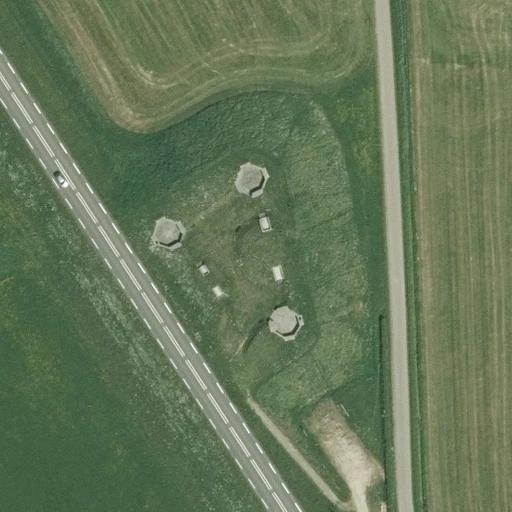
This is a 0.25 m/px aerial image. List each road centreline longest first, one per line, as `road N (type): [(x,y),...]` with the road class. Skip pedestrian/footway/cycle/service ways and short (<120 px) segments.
road 1 (primary): [(281,511),(0,75)]
road 2 (unclassified): [(405,511),(381,0)]
